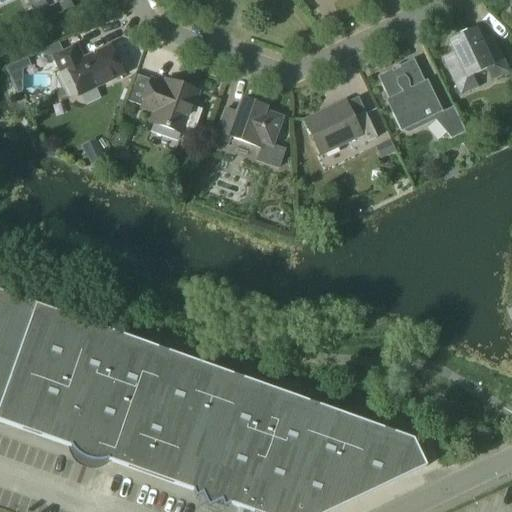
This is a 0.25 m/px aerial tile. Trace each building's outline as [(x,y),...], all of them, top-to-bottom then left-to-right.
[(444,59),(461,95),(474,89),(476,85),(472,77),(491,67),(496,78),(508,73),(491,36),(480,42),(475,31),(471,33),(466,31),(455,37),(453,41),(449,43),(454,54),(444,59)] [(42,54),(53,58),(60,55),(55,44),(41,51),(42,54)] [(53,58),(60,72),(66,69),(80,97),(81,96),(80,95),(95,87),(96,89),(124,76),(110,47),(90,56),(91,58),(85,61),(84,59),(83,59),(77,47),(53,58)] [(425,82),(414,60),(399,67),(400,69),(394,72),(393,70),(378,77),(389,100),(386,101),(401,133),(404,131),(409,132),(414,130),(416,125),(433,117),(435,121),(451,140),(465,133),(453,108),(452,108),(454,112),(444,116),(427,81),(425,82)] [(152,81),(142,107),(156,112),(152,123),(182,134),(185,127),(194,130),(200,111),(192,108),(197,92),(167,81),(165,86),(152,81)] [(215,140),(227,144),(229,138),(262,149),(257,161),(278,169),(284,151),(272,147),(282,119),(264,113),(266,108),(242,100),(235,121),(223,117),(215,140)] [(321,115),(306,122),(321,155),(348,142),(352,151),(377,138),(365,113),(353,119),(345,103),(326,113),(327,115),(323,118),(321,115)] [(0,351),(19,300),(0,293),(0,351)] [(0,422),(155,478),(196,363),(19,300),(0,351),(0,422)] [(196,363),(155,478),(249,511),(332,511),(426,468),(413,441),(196,363)]
